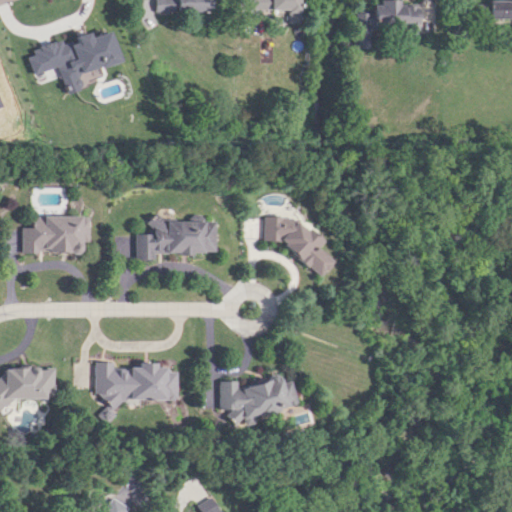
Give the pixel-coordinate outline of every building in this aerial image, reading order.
[(150,0),(151,12),(205,11),(205,0),(150,0)] [(295,0),(244,0),(245,9),(283,8),(283,22),(296,22),(295,0)] [(352,12),(352,48),(368,48),(368,28),(406,29),(406,35),(416,35),(416,5),(398,5),(398,0),(371,0),(371,12),(352,12)] [(488,22),(511,20),(511,0),(501,0),(488,0),(488,22)] [(54,66),(61,91),(99,79),(95,67),(114,62),(105,30),(86,36),(85,33),(58,41),(23,52),(29,74),(54,66)] [(15,252),(76,251),(76,240),(84,240),(83,215),(25,216),(25,227),(15,227),(15,252)] [(257,240),(274,240),(312,276),(327,260),(312,246),(317,240),(309,233),(304,232),(293,222),(286,222),(281,217),(258,216),(257,240)] [(210,252),(210,221),(198,221),(198,219),(157,220),(157,217),(147,217),(147,233),(132,233),(132,259),(150,259),(150,253),(210,252)] [(170,401),(170,371),(159,371),(159,363),(133,363),(133,368),(109,368),(109,362),(91,361),(91,393),(100,393),(100,400),(170,401)] [(0,405),(9,398),(41,398),(48,391),(48,367),(0,367),(0,405)] [(291,406),(283,380),(275,382),(273,375),(232,387),(229,378),(210,383),(217,409),(221,408),(226,425),(291,406)] [(194,511),(217,511),(209,495),(191,503),(194,511)] [(119,511),(123,505),(105,496),(95,511),(119,511)]
